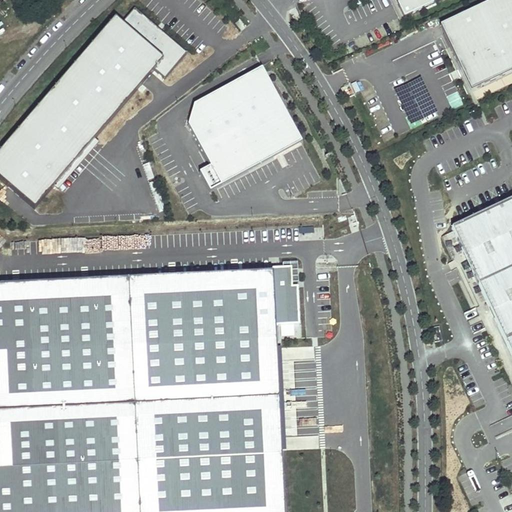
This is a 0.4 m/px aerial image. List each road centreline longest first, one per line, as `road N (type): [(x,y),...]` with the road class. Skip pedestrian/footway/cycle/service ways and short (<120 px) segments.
road 1 (residential): [(426,511),(421,357),(386,221),(337,112),(261,0)]
road 2 (residential): [(94,0),(0,106)]
